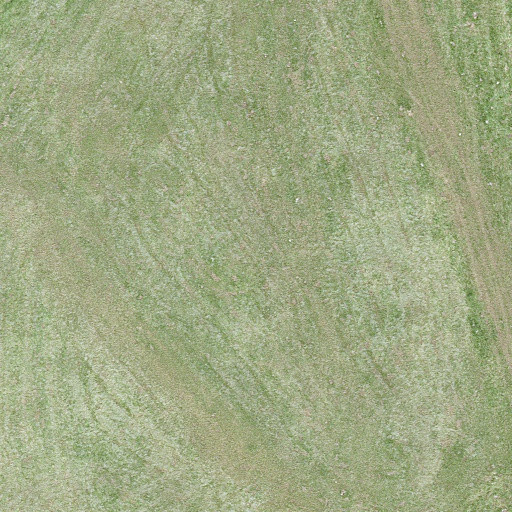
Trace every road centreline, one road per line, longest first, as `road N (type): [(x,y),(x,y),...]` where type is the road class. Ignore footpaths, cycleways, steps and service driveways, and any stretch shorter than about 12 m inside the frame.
road 1 (track): [(0,198),(303,511)]
road 2 (track): [(412,0),(511,298)]
